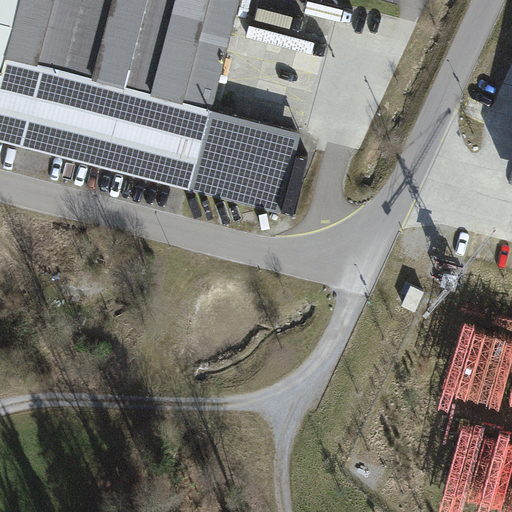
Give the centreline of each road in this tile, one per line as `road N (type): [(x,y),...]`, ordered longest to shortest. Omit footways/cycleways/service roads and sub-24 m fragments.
road 1 (residential): [(0,187),(364,278),(486,0)]
road 2 (track): [(287,393),(0,409)]
road 3 (track): [(364,278),(340,332),(287,393),(290,511)]
road 4 (track): [(0,228),(177,401)]
